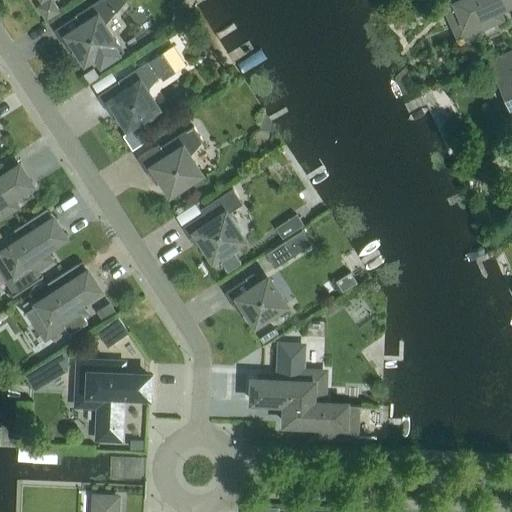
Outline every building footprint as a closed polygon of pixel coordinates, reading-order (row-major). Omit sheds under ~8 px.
[(52,0),(47,0),(38,6),(46,20),(60,11),(52,0)] [(86,61),(96,55),(103,67),(125,53),(117,40),(114,42),(104,26),(125,0),(126,0),(127,0),(101,0),(56,30),(63,40),(70,36),(86,61)] [(460,37),(465,35),(469,44),(480,40),(475,30),(499,20),(494,10),(511,1),(511,0),(463,0),(442,10),(442,11),(448,8),(460,37)] [(511,52),(492,62),(511,108),(511,52)] [(163,53),(98,95),(105,106),(112,101),(129,127),(158,109),(147,92),(169,65),(169,66),(170,65),(163,53)] [(95,69),(85,75),(90,83),(100,77),(95,69)] [(138,125),(123,135),(132,149),(148,140),(138,125)] [(159,144),(139,158),(148,172),(155,167),(171,193),(200,174),(189,157),(203,141),(194,126),(162,147),(159,144)] [(19,166),(0,178),(0,216),(13,209),(7,200),(31,184),(19,166)] [(243,239),(226,214),(243,203),(233,188),(199,210),(202,214),(184,227),(191,237),(198,233),(214,258),(243,239)] [(0,251),(0,266),(12,285),(17,293),(43,276),(38,267),(47,261),(41,252),(65,237),(53,219),(52,220),(46,211),(47,210),(47,209),(14,230),(15,231),(16,230),(22,239),(1,253),(0,251)] [(297,213),(286,220),(294,231),(304,224),(297,213)] [(303,230),(266,254),(276,268),(312,244),(303,230)] [(235,253),(221,262),(228,272),(242,263),(235,253)] [(55,293),(24,313),(24,314),(29,311),(46,337),(64,326),(70,336),(88,324),(76,305),(100,289),(82,261),(49,283),(55,293)] [(247,279),(226,292),(233,303),(240,298),(257,324),(285,305),(269,279),(261,285),(254,274),(247,279)] [(104,321),(117,312),(111,302),(97,311),(104,321)] [(129,333),(118,317),(109,324),(120,340),(129,333)] [(101,406),(99,438),(121,439),(122,406),(120,405),(121,396),(149,397),(150,376),(122,374),(122,365),(128,365),(128,364),(80,362),(78,405),(101,406)] [(324,404),(326,373),(278,371),(278,372),(283,372),(283,382),(254,380),(253,402),(287,403),(324,404)] [(287,403),(286,424),(315,425),(314,434),(309,434),(309,435),(380,438),(380,437),(356,436),(358,406),(363,407),(363,405),(324,404),(287,403)] [(144,449),(144,441),(132,440),(131,449),(144,449)] [(117,511),(118,498),(97,498),(96,511),(117,511)]
